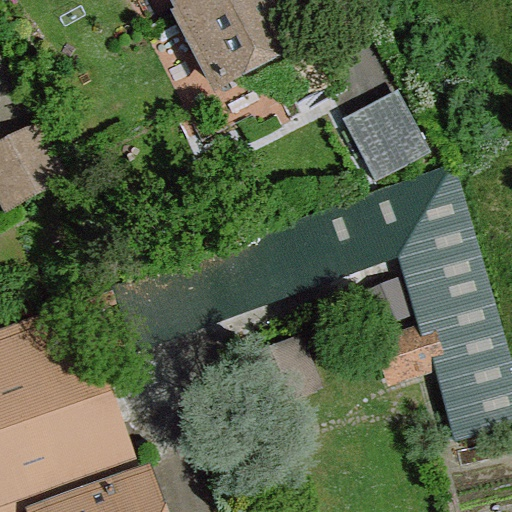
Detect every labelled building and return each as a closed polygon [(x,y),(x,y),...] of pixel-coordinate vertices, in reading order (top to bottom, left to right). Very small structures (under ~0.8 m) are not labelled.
[(291,0),(180,0),(226,91),(315,46),(291,0)] [(344,119),(376,182),(433,153),(401,90),(344,119)] [(0,143),(0,197),(7,210),(61,183),(33,127),(0,143)] [(412,262),(460,436),(511,422),(511,325),(468,166),(196,240),(216,315),(412,262)] [(0,330),(0,505),(135,457),(80,302),(0,330)] [(163,511),(149,472),(37,511),(163,511)]
